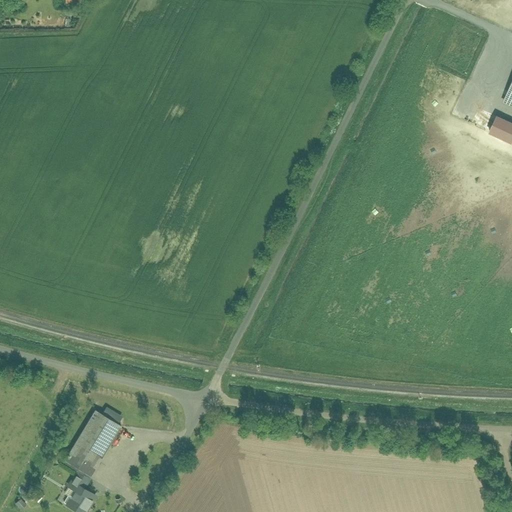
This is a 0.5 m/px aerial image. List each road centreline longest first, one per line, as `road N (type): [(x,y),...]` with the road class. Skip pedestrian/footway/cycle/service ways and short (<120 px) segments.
road 1 (unclassified): [(204,399),(402,0)]
road 2 (unclassified): [(204,399),(500,431)]
road 3 (unclassified): [(0,348),(204,399)]
road 4 (unclassified): [(129,511),(204,399)]
